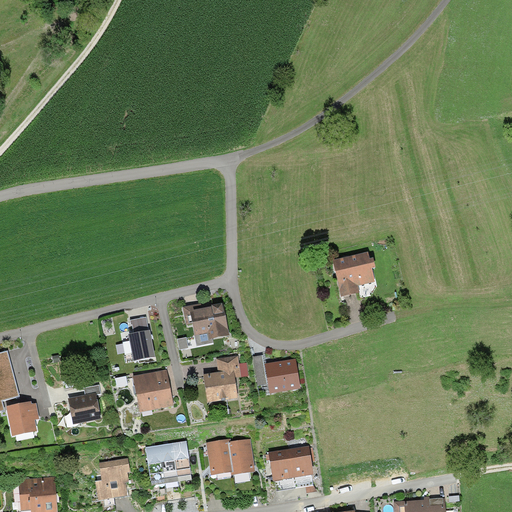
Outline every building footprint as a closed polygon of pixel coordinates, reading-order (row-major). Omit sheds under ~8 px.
[(368,253),(333,261),(341,298),(360,294),(358,286),(375,283),(372,270),(376,269),(374,259),(370,260),(368,253)] [(202,304),(183,308),(187,327),(194,325),(198,346),(213,344),(213,339),(230,336),(226,317),(214,320),(214,317),(213,311),(212,307),(203,309),(202,304)] [(223,304),(212,306),(212,307),(213,311),(214,317),(225,315),(223,304)] [(134,334),(129,335),(134,363),(139,362),(140,363),(145,362),(146,363),(156,361),(152,339),(150,331),(148,332),(146,318),(130,321),(131,325),(133,325),(134,334)] [(186,338),(177,340),(180,350),(189,348),(186,338)] [(7,352),(0,354),(0,412),(5,411),(2,401),(19,397),(7,352)] [(268,384),(264,364),(263,356),(253,358),(258,386),(268,384)] [(218,373),(203,376),(207,403),(238,399),(235,379),(241,378),(237,357),(216,360),(218,373)] [(264,364),(268,384),(270,395),(301,389),(296,359),(281,361),(264,364)] [(166,370),(133,376),(140,412),(173,406),(166,370)] [(73,378),(63,380),(65,390),(75,388),(73,378)] [(79,398),(68,401),(73,425),(102,419),(97,396),(101,395),(99,386),(85,389),(86,397),(79,398)] [(32,402),(7,407),(13,436),(36,431),(34,420),(39,419),(36,404),(32,405),(32,402)] [(232,439),(207,443),(212,476),(232,473),(234,473),(229,444),(232,443),(232,439)] [(232,443),(229,444),(234,473),(232,473),(232,476),(255,472),(250,440),(232,443)] [(187,442),(145,448),(151,486),(192,480),(187,442)] [(309,447),(268,454),(273,481),(276,481),(278,492),(314,485),(312,476),(315,476),(309,447)] [(102,481),(96,482),(98,501),(113,499),(127,497),(125,484),(129,483),(128,473),(130,472),(128,459),(99,463),(102,481)] [(56,511),(54,477),(18,480),(20,511),(56,511)] [(424,501),(395,503),(395,511),(445,511),(444,500),(424,501)]
